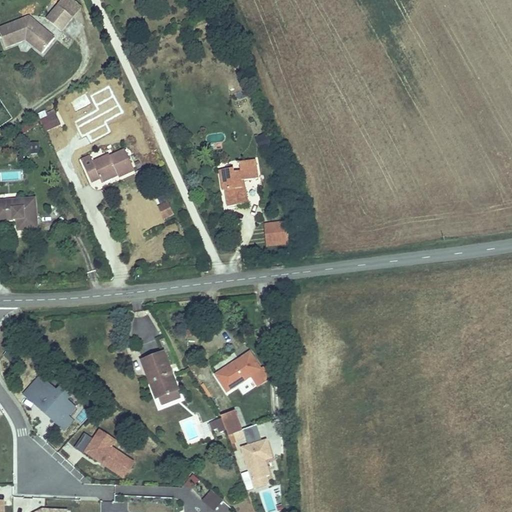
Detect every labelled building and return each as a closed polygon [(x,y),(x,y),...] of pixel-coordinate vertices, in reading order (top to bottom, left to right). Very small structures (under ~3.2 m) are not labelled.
[(63,32),(74,19),(60,7),(49,20),(63,32)] [(29,21),(17,26),(17,29),(37,32),(39,29),(29,21)] [(17,29),(17,26),(0,32),(7,49),(21,43),(22,39),(31,40),(31,45),(45,56),(56,42),(39,29),(37,32),(17,29)] [(56,117),(49,120),(53,129),(60,126),(56,117)] [(255,137),(259,151),(271,147),(266,133),(255,137)] [(83,167),(91,183),(100,178),(102,183),(118,175),(120,179),(121,181),(137,172),(128,153),(114,159),(113,158),(95,167),(92,162),(83,167)] [(228,179),(223,180),(224,192),(228,192),(230,209),(249,205),(247,182),(260,180),(258,162),(243,164),(243,172),(237,173),(236,170),(227,171),(228,179)] [(118,175),(102,183),(105,188),(120,179),(118,175)] [(100,178),(91,183),(93,188),(102,183),(100,178)] [(172,213),(167,202),(158,206),(163,217),(172,213)] [(0,225),(16,225),(19,225),(20,235),(39,234),(37,203),(0,205),(0,225)] [(286,225),(269,227),(271,245),(288,243),(286,225)] [(138,357),(142,368),(144,374),(147,373),(155,394),(174,387),(168,371),(160,350),(138,357)] [(213,372),(225,390),(246,376),(249,380),(256,376),(243,356),(240,358),(238,356),(213,372)] [(73,407),(65,399),(70,394),(60,386),(55,391),(38,376),(23,392),(41,409),(43,407),(60,421),(66,414),(73,407)] [(63,428),(72,419),(66,414),(60,421),(43,407),(41,409),(63,428)] [(218,414),(224,434),(229,433),(239,430),(239,429),(233,410),(218,414)] [(258,441),(252,425),(239,429),(239,430),(241,437),(244,445),(258,441)] [(126,457),(110,446),(114,439),(98,429),(83,451),(116,472),(126,457)] [(241,437),(239,430),(229,433),(232,440),(241,437)] [(259,463),(258,460),(260,459),(267,457),(262,439),(258,441),(244,445),(237,447),(248,480),(262,476),(265,475),(261,462),(259,463)] [(122,476),(132,461),(126,457),(116,472),(122,476)] [(250,488),(264,483),(262,476),(248,480),(250,488)] [(120,495),(190,498),(190,488),(121,485),(120,495)] [(260,491),(263,511),(281,511),(279,496),(280,495),(279,488),(260,491)] [(220,509),(220,498),(205,498),(205,509),(220,509)] [(99,511),(100,500),(85,500),(84,511),(99,511)]
